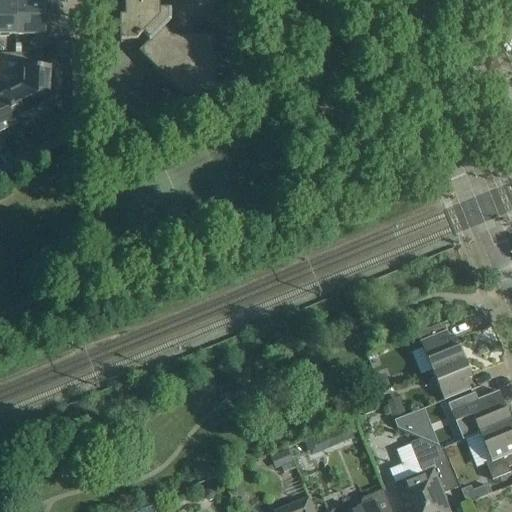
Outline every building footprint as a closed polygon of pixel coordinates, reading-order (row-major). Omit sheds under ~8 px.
[(159,10),(159,0),(124,0),(125,17),(119,17),(119,41),(136,41),(137,40),(144,47),(138,53),(179,95),(216,95),(215,37),(172,37),(164,29),(171,22),(171,10),(159,10)] [(0,36),(46,36),(45,3),(0,3),(0,36)] [(55,43),(55,57),(65,57),(65,53),(71,53),(71,57),(72,117),(82,124),(82,57),(82,43),(69,43),(55,43)] [(500,70),(494,57),(481,63),(487,76),(500,70)] [(23,67),(22,86),(49,103),(50,68),(23,67)] [(22,86),(6,94),(17,118),(49,103),(22,86)] [(17,118),(6,94),(0,96),(0,132),(19,123),(17,118)] [(511,124),(511,107),(510,103),(496,109),(503,128),(511,124)] [(82,124),(72,117),(72,131),(39,147),(45,155),(82,136),(82,124)] [(16,169),(45,155),(39,147),(12,161),(16,169)] [(0,167),(0,177),(16,169),(12,161),(0,167)] [(417,335),(432,372),(463,359),(456,340),(450,342),(443,324),(417,335)] [(463,359),(432,372),(444,402),(452,398),(459,395),(459,396),(470,391),(466,380),(471,378),(463,359)] [(382,376),(375,378),(380,390),(387,388),(382,376)] [(460,399),(447,404),(454,421),(471,415),(479,435),(510,422),(498,392),(480,400),(476,401),(473,394),(472,394),(460,399)] [(404,416),(398,403),(388,407),(393,420),(404,416)] [(424,410),(394,421),(397,429),(438,447),(424,410)] [(511,425),(510,422),(479,435),(490,463),(486,465),(492,481),(510,474),(508,469),(511,466),(511,425)] [(349,426),(335,431),(340,444),(354,439),(349,426)] [(401,464),(389,468),(395,482),(393,483),(398,495),(404,511),(449,511),(443,495),(457,489),(450,471),(446,461),(441,449),(438,448),(420,440),(411,444),(396,450),(401,464)] [(471,487),(461,491),(466,504),(476,500),(471,487)] [(205,491),(203,495),(204,500),(208,502),(214,500),(216,496),(215,491),(210,489),(205,491)] [(313,511),(308,499),(277,511),(313,511)] [(140,511),(157,511),(154,503),(139,509),(140,511)]
